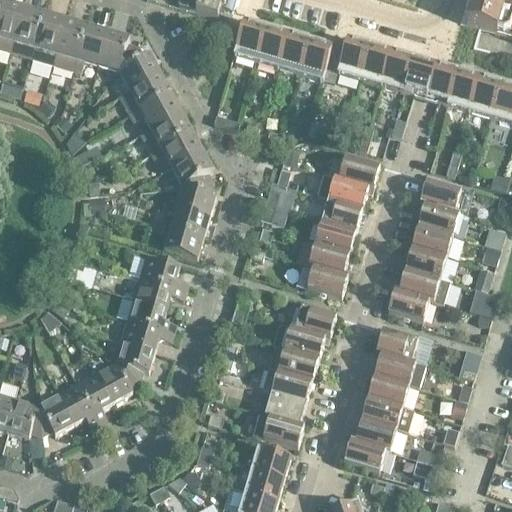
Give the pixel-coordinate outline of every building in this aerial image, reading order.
[(146,0),(146,2),(218,23),(221,12),(233,15),(237,0),(146,0)] [(511,0),(466,0),(459,27),(480,33),(511,41),(511,0)] [(0,53),(11,57),(25,12),(4,6),(0,19),(0,53)] [(33,63),(46,19),(25,12),(11,57),(33,63)] [(54,69),(67,25),(46,19),(33,63),(54,69)] [(54,69),(74,75),(88,31),(67,25),(54,69)] [(265,34),(244,27),(243,27),(234,60),(256,67),(265,34)] [(81,77),(85,66),(98,70),(109,37),(88,31),(74,75),(81,77)] [(288,40),(265,34),(256,67),(278,73),(288,40)] [(98,70),(119,76),(120,77),(139,52),(128,49),(130,43),(109,37),(98,70)] [(310,46),(288,40),(278,73),(300,80),(310,46)] [(329,65),(340,69),(341,69),(347,45),(334,41),(331,53),(332,53),(328,65),(329,65)] [(337,78),(360,84),(369,51),(347,45),(341,69),(340,69),(337,78)] [(332,53),(331,53),(310,46),(300,80),(323,86),(329,65),(328,65),(332,53)] [(369,51),(360,84),(382,91),(391,58),(369,51)] [(120,77),(130,97),(161,80),(150,59),(145,62),(139,52),(120,77)] [(391,58),(382,91),(404,97),(413,64),(391,58)] [(419,102),(426,104),(435,71),(429,69),(413,64),(404,97),(419,102)] [(435,71),(426,104),(432,105),(447,110),(457,77),(441,72),(435,71)] [(457,77),(447,110),(469,116),(479,83),(457,77)] [(120,102),(127,114),(130,121),(171,99),(161,80),(130,97),(120,102)] [(479,83),(469,116),(491,123),(501,90),(479,83)] [(511,93),(501,90),(491,123),(511,128),(511,93)] [(130,121),(134,127),(144,122),(151,135),(182,118),(171,99),(130,121)] [(148,152),(152,160),(193,138),(182,118),(151,135),(141,140),(148,152)] [(238,136),(240,128),(216,120),(214,129),(238,136)] [(64,121),(58,127),(66,135),(72,129),(64,121)] [(396,124),(391,139),(401,142),(406,127),(396,124)] [(260,133),(248,130),(245,138),(257,142),(260,133)] [(362,143),(370,146),(374,134),(365,131),(362,143)] [(282,139),(269,136),(267,144),(279,148),(282,139)] [(72,160),(85,147),(74,137),(66,149),(72,160)] [(152,160),(155,166),(162,178),(172,173),(203,156),(193,138),(152,160)] [(370,146),(362,143),(358,155),(367,158),(370,146)] [(172,173),(182,192),(213,189),(214,188),(208,178),(213,175),(203,156),(172,173)] [(453,156),(449,168),(458,171),(461,159),(453,156)] [(87,159),(75,164),(79,172),(90,167),(87,159)] [(380,171),(345,161),(339,183),(339,184),(374,194),(380,171)] [(458,171),(449,168),(446,180),(454,183),(458,171)] [(91,169),(81,173),(84,180),(94,176),(91,169)] [(286,192),(289,182),(291,177),(281,174),(277,189),(286,192)] [(339,183),(335,182),(328,204),(363,214),(367,199),(372,200),(374,194),(339,184),(339,183)] [(448,187),(447,191),(427,185),(420,208),(459,219),(460,219),(467,221),(474,195),(448,187)] [(98,186),(88,187),(89,198),(99,197),(98,186)] [(210,223),(216,201),(210,199),(213,189),(182,192),(176,213),(210,223)] [(275,213),(280,197),(270,194),(266,210),(275,213)] [(499,210),(502,215),(511,218),(511,205),(501,202),(499,210)] [(100,203),(89,204),(90,218),(101,217),(100,203)] [(322,226),(356,236),(363,214),(328,204),(322,226)] [(420,208),(418,214),(423,215),(418,231),(453,241),(459,219),(420,208)] [(165,209),(161,223),(159,231),(203,244),(210,223),(176,213),(165,209)] [(266,210),(261,225),(271,228),(283,232),(287,216),(275,213),(266,210)] [(315,248),(350,258),(356,236),(322,226),(315,248)] [(159,231),(157,238),(168,241),(164,255),(197,265),(203,244),(159,231)] [(412,253),(447,263),(453,241),(418,231),(412,253)] [(273,236),(263,233),(259,245),(269,248),(273,236)] [(501,255),(506,238),(491,233),(486,251),(501,255)] [(315,248),(309,271),(313,272),(313,271),(348,281),(350,275),(346,274),(350,258),(315,248)] [(262,265),(265,257),(253,253),(250,262),(262,265)] [(406,274),(440,285),(447,263),(412,253),(406,274)] [(186,297),(189,289),(176,285),(179,272),(146,262),(140,283),(186,297)] [(73,264),(71,272),(84,276),(87,268),(73,264)] [(313,272),(307,294),(342,304),(348,281),(313,271),(313,272)] [(396,289),(395,295),(429,305),(429,306),(434,307),(443,310),(450,287),(440,285),(406,274),(401,290),(396,289)] [(186,297),(140,283),(134,304),(167,314),(171,302),(184,306),(186,297)] [(478,284),(475,294),(488,298),(491,288),(478,284)] [(67,288),(64,299),(75,302),(79,291),(67,288)] [(423,328),(429,306),(429,305),(395,295),(388,318),(423,328)] [(474,299),(469,316),(477,318),(492,322),(495,313),(492,305),(474,299)] [(134,304),(128,325),(174,339),(176,331),(163,327),(167,314),(134,304)] [(246,321),(249,311),(237,307),(234,317),(246,321)] [(302,311),(295,333),(295,334),(330,344),(337,321),(302,311)] [(115,331),(125,333),(130,315),(120,312),(115,331)] [(49,317),(40,324),(49,338),(62,328),(49,317)] [(234,317),(231,327),(243,331),(246,321),(234,317)] [(480,320),(477,328),(490,332),(492,324),(480,320)] [(128,325),(122,346),(155,356),(158,344),(171,348),(174,339),(128,325)] [(279,328),(272,350),(284,354),(319,364),(324,349),(328,350),(330,344),(295,334),(295,333),(279,328)] [(418,345),(383,335),(377,357),(411,367),(412,367),(418,345)] [(0,341),(0,352),(5,354),(8,344),(0,341)] [(140,387),(143,376),(149,378),(155,356),(122,346),(115,367),(140,387)] [(234,363),(238,351),(225,347),(222,359),(234,363)] [(272,350),(266,372),(313,386),(319,364),(284,354),(272,350)] [(464,374),(462,382),(474,386),(482,360),(469,356),(464,374)] [(379,365),(374,381),(409,391),(419,394),(426,371),(416,368),(412,367),(411,367),(377,357),(375,364),(379,365)] [(222,359),(218,372),(230,375),(234,363),(222,359)] [(17,367),(12,382),(22,385),(26,369),(17,367)] [(115,367),(115,368),(96,378),(113,409),(132,398),(130,393),(140,387),(115,367)] [(163,389),(167,369),(157,367),(153,387),(163,389)] [(266,372),(259,394),(272,397),(306,408),(313,386),(266,372)] [(100,431),(108,427),(101,415),(113,409),(96,378),(77,389),(100,431)] [(374,381),(368,402),(403,412),(409,391),(374,381)] [(75,430),(86,424),(92,435),(100,431),(77,389),(59,399),(75,430)] [(467,407),(472,392),(464,390),(460,404),(467,407)] [(221,407),(224,396),(212,392),(209,404),(221,407)] [(272,397),(265,419),(265,420),(269,422),(270,421),(305,431),(306,425),(302,423),(306,408),(272,397)] [(0,435),(7,437),(17,404),(0,398),(0,435)] [(42,441),(52,435),(55,441),(75,430),(59,399),(39,409),(42,441)] [(362,424),(397,434),(407,437),(413,415),(403,412),(368,402),(362,424)] [(39,409),(38,410),(17,404),(7,437),(29,443),(31,438),(42,441),(39,409)] [(462,423),(466,409),(456,406),(452,420),(462,423)] [(223,421),(211,418),(207,429),(219,433),(223,421)] [(269,422),(265,420),(265,419),(260,418),(253,440),(263,444),(298,454),(305,431),(270,421),(269,422)] [(362,424),(357,440),(353,438),(351,444),(386,455),(386,456),(390,457),(397,434),(362,424)] [(443,448),(445,449),(454,452),(459,436),(447,433),(443,448)] [(386,455),(351,444),(344,467),(379,477),(386,456),(386,455)] [(211,463),(214,455),(201,451),(199,459),(211,463)] [(291,462),(258,452),(251,474),(284,484),(291,462)] [(431,457),(428,468),(438,471),(441,460),(431,457)] [(511,460),(505,458),(501,468),(511,471),(511,460)] [(199,459),(197,468),(209,471),(211,463),(199,459)] [(413,478),(434,485),(438,471),(428,468),(417,465),(413,478)] [(245,497),(278,506),(284,484),(251,474),(245,497)] [(189,476),(182,485),(191,491),(198,482),(189,476)] [(385,491),(383,496),(392,498),(394,490),(386,487),(385,491)] [(0,488),(0,502),(17,507),(19,502),(13,492),(0,488)] [(372,488),(370,496),(382,500),(383,496),(385,491),(372,488)] [(163,505),(170,501),(164,490),(157,494),(163,505)] [(157,494),(149,498),(155,509),(163,505),(157,494)] [(276,511),(278,506),(245,497),(240,511),(276,511)]
